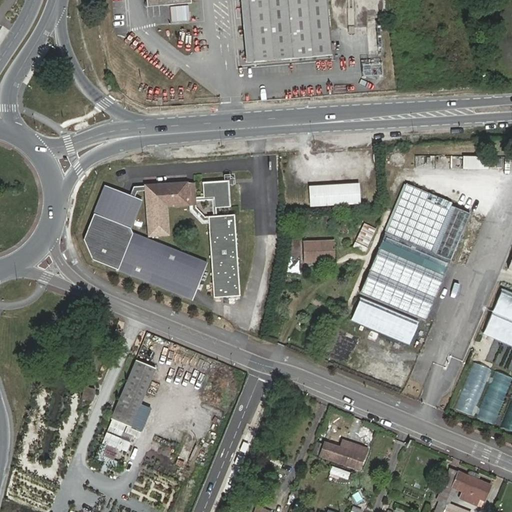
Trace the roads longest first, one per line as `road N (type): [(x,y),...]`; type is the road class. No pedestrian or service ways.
road 1 (secondary): [(53,208),(85,161),(125,144),(511,115)]
road 2 (secondary): [(511,100),(144,126)]
road 3 (residential): [(260,363),(511,463)]
road 4 (unknown): [(431,417),(511,211)]
road 5 (unknown): [(133,310),(71,485),(71,511)]
road 6 (residential): [(103,298),(260,363)]
road 7 (secondary): [(144,126),(81,80),(67,54),(59,0)]
road 8 (residential): [(260,363),(206,511)]
road 9 (secondary): [(19,136),(5,89),(54,0)]
road 10 (unknown): [(295,360),(320,306),(353,280),(363,252)]
